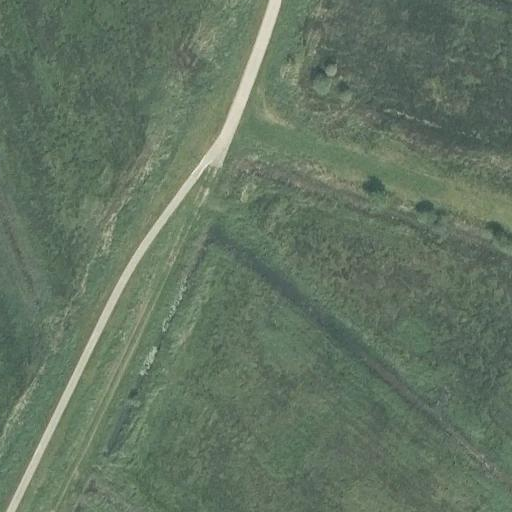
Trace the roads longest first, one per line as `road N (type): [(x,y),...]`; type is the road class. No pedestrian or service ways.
road 1 (track): [(52,511),(227,138)]
road 2 (track): [(511,210),(235,118)]
